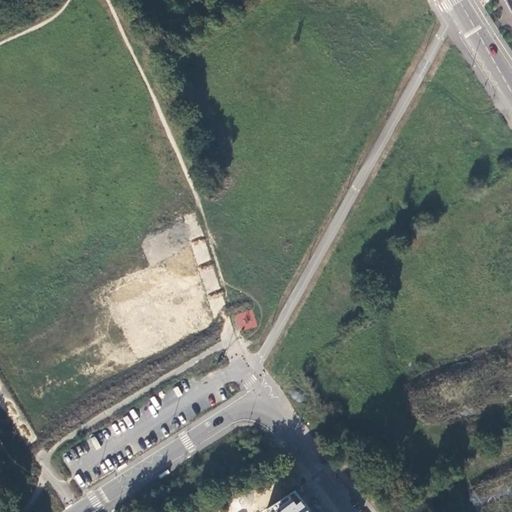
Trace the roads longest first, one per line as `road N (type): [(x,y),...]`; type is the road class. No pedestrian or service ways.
road 1 (residential): [(82,508),(233,417),(260,415)]
road 2 (residential): [(347,511),(287,434),(260,415)]
